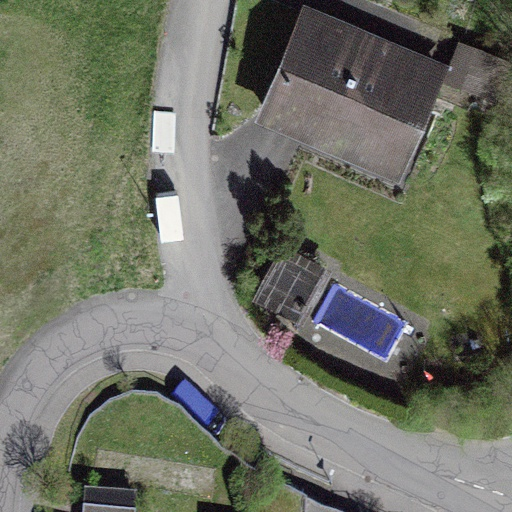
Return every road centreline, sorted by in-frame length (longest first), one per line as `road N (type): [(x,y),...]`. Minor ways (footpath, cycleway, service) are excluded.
road 1 (residential): [(511,496),(309,419),(192,328)]
road 2 (residential): [(192,328),(175,135),(198,0)]
road 3 (residential): [(192,328),(112,318),(60,340),(17,389),(0,443)]
